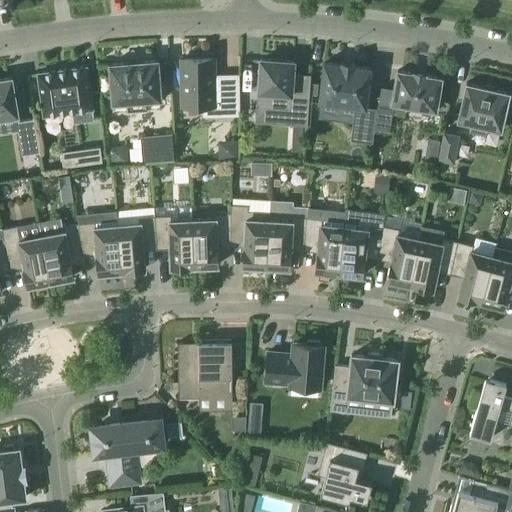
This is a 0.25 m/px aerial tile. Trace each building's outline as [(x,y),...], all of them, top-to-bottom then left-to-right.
[(214,58),(181,59),(182,106),(203,106),(203,115),(239,115),(239,74),(237,74),(237,80),(217,81),(217,78),(215,75),(214,58)] [(259,74),(257,107),(290,109),(289,124),(307,126),(309,94),(291,92),(294,61),(261,59),(260,75),(259,74)] [(127,62),(110,64),(113,101),(127,100),(128,110),(148,109),(147,99),(160,98),(157,60),(140,61),(140,62),(128,63),(127,62)] [(321,101),(319,119),(352,123),(350,141),(372,144),(374,131),(376,115),(365,113),(366,107),(371,68),(355,66),(355,64),(352,63),(345,62),(341,62),(341,64),(325,62),(320,101),(321,101)] [(252,63),(242,63),(243,88),(253,87),(252,63)] [(87,66),(38,72),(44,115),(74,111),(75,121),(93,118),(92,108),(93,108),(87,66)] [(398,70),(393,102),(436,109),(441,78),(425,75),(426,73),(414,71),(414,73),(398,70)] [(0,117),(16,115),(17,115),(19,115),(18,113),(12,79),(12,77),(10,77),(0,79),(0,117)] [(467,82),(458,120),(472,123),(470,131),(486,134),(488,126),(501,129),(510,92),(467,82)] [(376,115),(374,131),(389,133),(393,106),(378,103),(376,115)] [(35,118),(17,121),(22,155),(40,152),(35,118)] [(443,132),(438,160),(454,163),(460,135),(443,132)] [(173,135),(141,137),(143,161),(174,159),(173,135)] [(237,139),(218,140),(219,159),(237,158),(237,139)] [(101,146),(61,151),(63,168),(103,162),(101,146)] [(251,163),(251,177),(271,177),(271,163),(251,163)] [(375,172),(374,192),(389,193),(391,173),(375,172)] [(68,175),(57,177),(58,189),(70,187),(68,175)] [(231,213),(231,239),(245,239),(243,265),(267,266),(269,220),(270,212),(248,211),(248,205),(231,204),(231,213)] [(215,218),(193,219),(195,266),(218,265),(217,239),(231,239),(231,213),(215,213),(215,218)] [(171,215),(155,216),(156,241),(170,241),(171,267),(195,266),(193,219),(171,220),(171,215)] [(139,222),(117,224),(122,271),(145,268),(143,243),(156,241),(155,216),(139,217),(139,222)] [(269,220),(267,266),(290,268),(291,242),(305,243),(307,217),(292,216),(291,221),(269,220)] [(307,217),(305,243),(319,244),(316,270),(339,272),(344,226),(323,223),(323,219),(307,217)] [(344,226),(339,272),(362,275),(365,250),(379,251),(383,225),(384,221),(358,218),(357,227),(344,226)] [(95,221),(79,223),(82,249),(96,247),(99,273),(122,271),(117,224),(96,226),(95,221)] [(64,231),(42,235),(51,281),(74,276),(69,251),(82,249),(79,223),(63,226),(64,231)] [(18,225),(2,228),(4,237),(9,263),(23,260),(28,285),(51,281),(42,235),(20,239),(19,234),(18,225)] [(383,225),(379,251),(393,254),(387,279),(410,284),(420,238),(398,234),(399,229),(383,225)] [(0,291),(2,291),(0,282),(0,265),(9,263),(4,237),(0,238),(0,291)] [(420,238),(410,284),(433,289),(438,264),(452,266),(458,241),(442,238),(441,243),(420,238)] [(458,241),(452,266),(465,270),(459,295),(481,301),(493,256),(472,250),(473,245),(458,241)] [(511,260),(493,256),(481,301),(504,307),(510,282),(511,282),(511,260)] [(268,351),(266,381),(290,383),(290,384),(321,387),(324,345),(320,345),(320,341),(308,340),(308,343),(294,342),(293,355),(285,354),(285,353),(268,351)] [(232,341),(178,342),(179,398),(200,397),(233,397),(232,341)] [(335,364),(330,409),(347,411),(349,395),(393,400),(396,378),(399,378),(401,364),(398,363),(398,359),(383,358),(383,354),(368,352),(367,356),(352,354),(351,366),(335,364)] [(484,383),(470,433),(491,439),(499,408),(511,411),(511,414),(510,423),(511,423),(511,398),(503,395),(506,384),(491,380),(485,378),(484,383)] [(400,403),(400,408),(410,409),(411,402),(412,390),(403,389),(401,389),(400,403)] [(232,416),(232,430),(246,430),(246,416),(232,416)] [(248,417),(247,434),(260,435),(261,418),(248,417)] [(94,432),(91,433),(93,446),(96,446),(96,451),(106,450),(110,482),(119,481),(119,484),(132,482),(131,479),(140,478),(136,446),(162,443),(161,438),(164,437),(163,424),(160,425),(159,419),(124,423),(124,422),(120,423),(120,420),(109,422),(110,424),(106,424),(106,425),(93,427),(94,432)] [(327,441),(318,474),(325,476),(321,494),(350,501),(351,496),(366,500),(370,482),(359,479),(361,472),(362,472),(368,452),(327,441)] [(0,511),(15,511),(15,506),(12,506),(11,499),(26,497),(23,479),(26,479),(26,476),(23,476),(22,468),(25,468),(25,465),(22,466),(19,448),(14,448),(14,444),(3,446),(4,450),(0,450),(0,511)] [(249,452),(242,481),(255,484),(262,456),(249,452)] [(463,461),(460,471),(476,476),(478,469),(475,464),(463,461)] [(452,505),(449,511),(495,511),(498,502),(507,505),(511,489),(474,479),(470,493),(458,490),(454,506),(452,505)] [(233,489),(220,490),(221,506),(234,504),(233,489)] [(103,511),(158,511),(159,510),(164,510),(162,491),(132,494),(133,506),(104,510),(103,511)]
